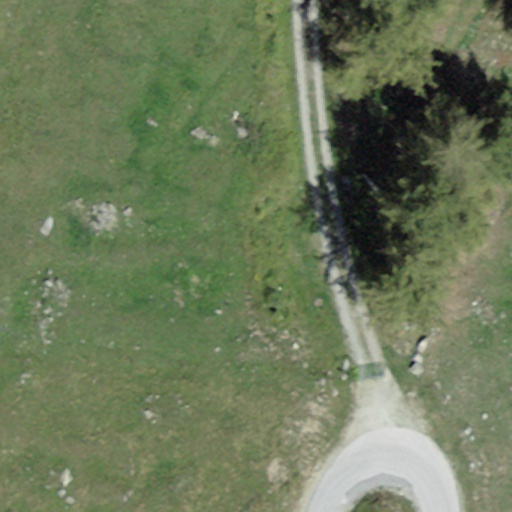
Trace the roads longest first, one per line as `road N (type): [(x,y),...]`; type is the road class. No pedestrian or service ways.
road 1 (track): [(397,454),(324,192)]
road 2 (track): [(324,192),(306,0)]
